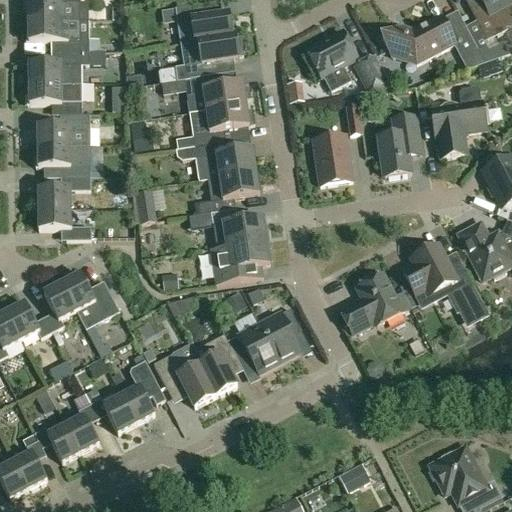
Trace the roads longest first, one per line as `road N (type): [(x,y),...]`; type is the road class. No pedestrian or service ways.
road 1 (residential): [(89,511),(330,389)]
road 2 (residential): [(294,224),(267,42)]
road 3 (residential): [(330,389),(345,374),(341,355),(304,281),(294,224)]
road 4 (residential): [(294,224),(456,204)]
road 5 (residential): [(413,511),(330,389)]
